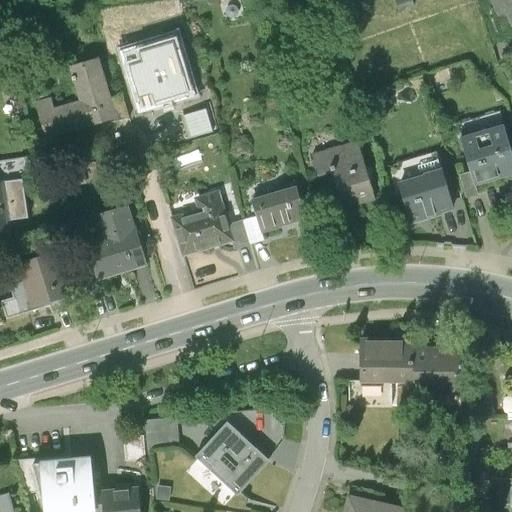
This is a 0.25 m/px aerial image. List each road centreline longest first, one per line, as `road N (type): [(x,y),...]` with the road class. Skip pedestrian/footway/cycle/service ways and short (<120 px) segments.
road 1 (primary): [(0,388),(290,299)]
road 2 (primary): [(290,299),(381,282),(441,284),(511,300)]
road 3 (residential): [(312,468),(485,511)]
road 4 (residential): [(290,299),(319,406),(312,468)]
